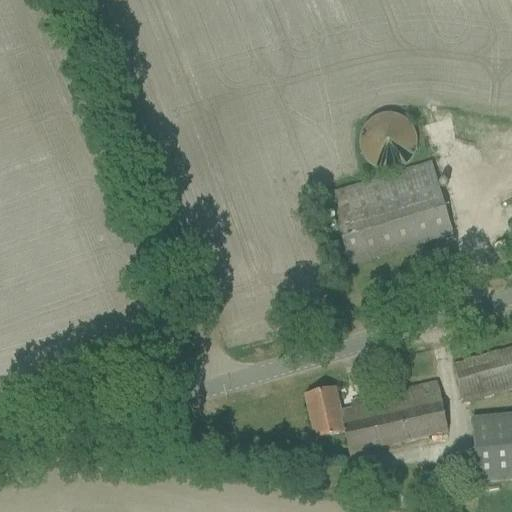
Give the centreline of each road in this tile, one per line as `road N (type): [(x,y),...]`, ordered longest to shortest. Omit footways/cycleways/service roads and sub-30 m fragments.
road 1 (unclassified): [(0,453),(511,296)]
road 2 (track): [(76,0),(229,385)]
